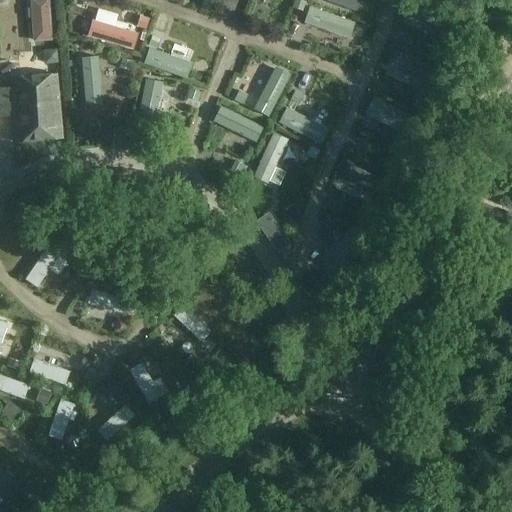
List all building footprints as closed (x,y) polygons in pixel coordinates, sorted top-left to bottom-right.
[(48,0),(28,0),(33,43),(52,41),(48,0)] [(212,0),(202,0),(200,7),(210,11),(212,0)] [(305,2),(298,0),(293,0),(291,8),(302,10),(305,2)] [(320,0),(355,12),(359,0),(320,0)] [(419,0),(409,0),(404,14),(452,34),(459,16),(419,0)] [(354,23),(309,7),(304,24),(349,40),(354,23)] [(86,37),(133,50),(138,35),(115,27),(118,16),(97,10),(95,21),(92,21),(86,37)] [(57,49),(42,50),(45,64),(58,63),(57,49)] [(148,49),(143,64),(185,80),(191,64),(148,49)] [(439,70),(397,53),(391,67),(433,86),(439,70)] [(98,57),(81,59),(84,106),(101,104),(98,57)] [(274,67),(251,110),(268,117),(290,75),(274,67)] [(57,75),(11,79),(11,89),(0,89),(0,117),(15,116),(17,143),(63,139),(57,75)] [(247,95),(238,91),(233,101),(242,105),(247,95)] [(367,103),(361,115),(407,137),(417,117),(371,95),(367,103)] [(262,128),(220,107),(212,122),(255,144),(262,128)] [(329,131),(285,107),(277,124),(321,145),(329,131)] [(288,140),(272,134),(252,178),(267,184),(269,182),(278,186),(285,173),(275,168),(288,140)] [(389,185),(348,166),(340,182),(382,200),(389,185)] [(268,213),(255,222),(277,254),(290,245),(268,213)] [(342,228),(324,273),(341,280),(360,236),(342,228)] [(48,301),(67,265),(46,254),(27,290),(48,301)] [(94,311),(90,319),(113,328),(116,320),(94,311)] [(0,326),(0,359),(2,360),(15,333),(0,326)] [(31,382),(69,395),(74,379),(36,366),(31,382)] [(143,371),(128,381),(150,415),(166,405),(143,371)] [(0,383),(0,400),(28,409),(33,392),(0,383)] [(63,411),(46,443),(62,451),(79,419),(63,411)]
